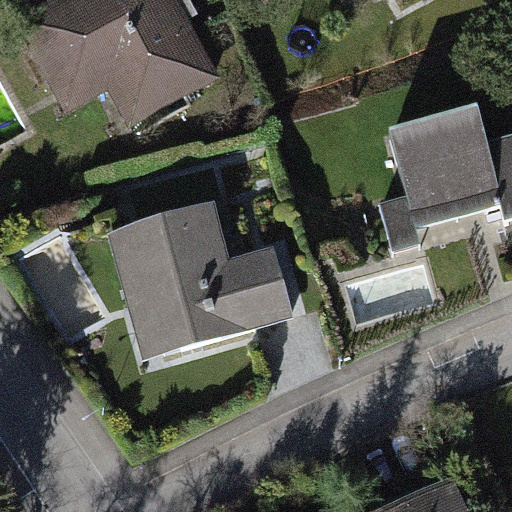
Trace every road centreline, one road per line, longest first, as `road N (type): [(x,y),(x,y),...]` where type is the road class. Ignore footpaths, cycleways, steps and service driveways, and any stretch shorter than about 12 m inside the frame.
road 1 (residential): [(150,511),(511,350)]
road 2 (residential): [(0,389),(89,511)]
